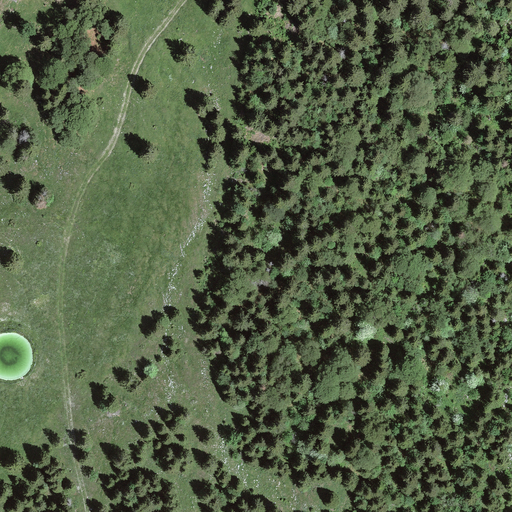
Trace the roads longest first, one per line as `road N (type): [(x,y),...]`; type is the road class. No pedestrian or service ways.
road 1 (track): [(85,182),(61,287),(85,511)]
road 2 (track): [(184,0),(143,53),(117,133),(85,182)]
